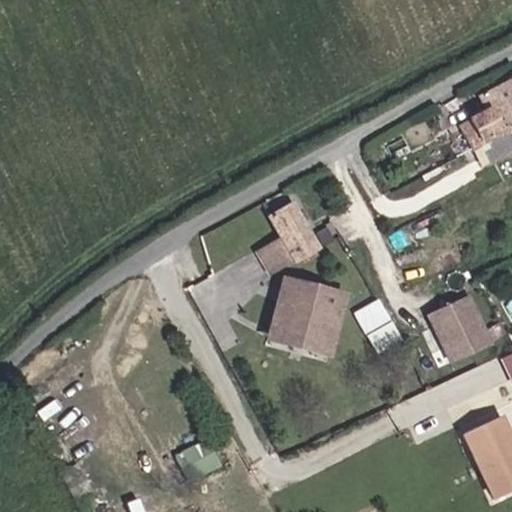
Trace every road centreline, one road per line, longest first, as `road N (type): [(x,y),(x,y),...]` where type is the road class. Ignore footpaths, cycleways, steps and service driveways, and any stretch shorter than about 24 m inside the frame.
road 1 (residential): [(0,384),(185,235),(511,59)]
road 2 (unknown): [(439,389),(311,462),(291,470),(275,464),(161,253)]
